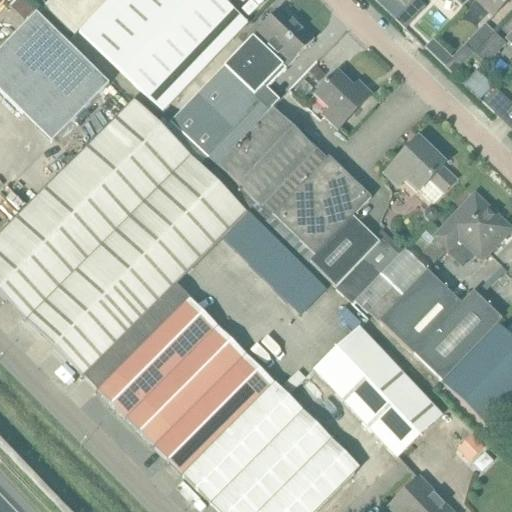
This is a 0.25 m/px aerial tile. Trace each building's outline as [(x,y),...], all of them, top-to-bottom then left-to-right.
[(108,0),(49,0),(44,6),(74,35),(108,0)] [(121,74),(191,0),(110,0),(79,33),(121,74)] [(219,0),(191,0),(121,74),(162,114),(247,26),(219,0)] [(393,0),(405,11),(416,0),(415,0),(393,0)] [(416,0),(405,11),(395,21),(405,30),(425,9),(416,0)] [(454,0),(463,8),(470,0),(454,0)] [(472,0),(492,19),(509,0),(472,0)] [(310,43),(297,31),(297,25),(280,9),(170,124),(216,168),(272,110),(279,102),(266,90),(313,41),(312,40),(310,43)] [(36,16),(0,51),(0,94),(51,145),(108,87),(36,16)] [(453,77),(474,55),(494,34),(484,25),(452,59),(432,40),(424,49),(453,77)] [(505,45),(494,34),(474,55),(485,66),(505,45)] [(337,73),(314,97),(329,112),(323,118),(337,132),(366,101),(353,89),(337,73)] [(189,159),(133,103),(0,235),(0,296),(26,323),(189,159)] [(325,161),(272,110),(216,168),(269,219),(272,216),(325,161)] [(405,180),(419,193),(432,205),(454,182),(441,169),(444,166),(418,141),(385,175),(398,187),(405,180)] [(328,158),(325,161),(272,216),(315,258),(352,219),(371,200),(328,158)] [(245,217),(246,216),(189,159),(26,323),(83,379),(221,241),(245,217)] [(511,231),(500,220),(477,198),(464,212),(461,209),(433,239),(447,253),(458,241),(482,263),(511,231)] [(428,211),(425,214),(425,218),(428,221),(432,221),(435,218),(435,214),(432,211),(428,211)] [(245,217),(221,241),(285,304),(311,278),(261,228),(248,214),(246,216),(245,217)] [(315,258),(309,264),(351,306),(356,302),(403,252),(382,232),(374,240),(352,219),(315,258)] [(461,306),(427,273),(403,299),(392,289),(368,314),(442,385),(497,327),(502,322),(473,293),(461,306)] [(97,394),(125,422),(212,335),(184,307),(97,394)] [(511,340),(497,327),(442,385),(485,426),(511,398),(511,340)] [(441,418),(364,337),(359,331),(313,373),(396,460),(441,418)] [(125,422),(153,450),(240,364),(214,337),(212,335),(125,422)] [(153,450),(182,479),(269,392),(240,364),(153,450)] [(282,388),(289,396),(305,381),(298,373),(282,388)] [(296,419),(269,392),(182,479),(209,506),(296,419)] [(296,419),(209,506),(215,511),(260,511),(324,448),(296,419)] [(260,511),(317,511),(353,477),(324,448),(260,511)] [(448,511),(419,480),(388,509),(390,511),(448,511)]
